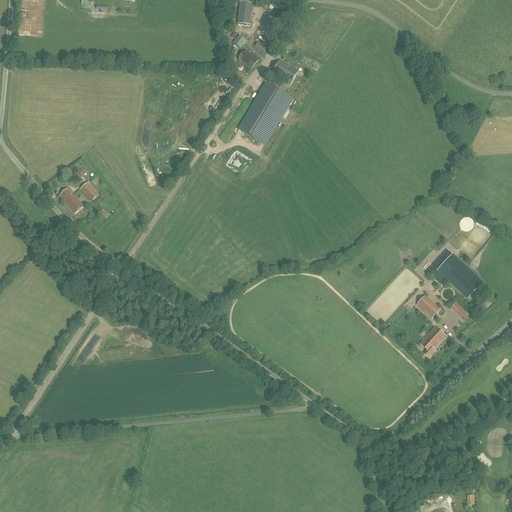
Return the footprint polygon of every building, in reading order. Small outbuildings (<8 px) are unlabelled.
[(240,23),(250,23),(250,1),(240,1),(240,23)] [(233,43),(241,49),(246,41),(239,35),(233,43)] [(258,42),(254,48),(263,54),(267,49),(258,42)] [(246,50),(238,60),(251,70),(258,60),(246,50)] [(280,60),(272,75),(290,86),(299,71),(280,60)] [(266,84),(239,130),(265,146),(293,100),(266,84)] [(245,158),(235,154),(231,163),(242,168),(244,163),(243,163),(245,158)] [(83,168),(76,174),(80,179),(87,172),(83,168)] [(80,190),(91,202),(100,195),(89,182),(80,190)] [(59,196),(74,215),(85,207),(69,188),(59,196)] [(104,210),(99,215),(106,220),(110,214),(104,210)] [(35,244),(37,249),(38,250),(43,248),(56,242),(53,236),(35,244)] [(453,254),(447,249),(426,271),(441,285),(446,280),(467,300),(483,283),(453,254)] [(416,306),(432,320),(440,309),(425,296),(424,296),(422,295),(421,296),(423,298),(416,306)] [(452,306),(465,319),(471,313),(467,309),(464,312),(456,303),(452,306)] [(436,350),(434,349),(446,336),(436,326),(420,344),(428,351),(425,354),(429,358),(436,350)]
